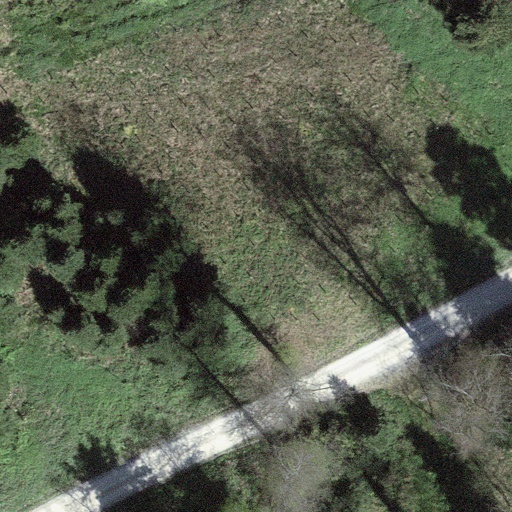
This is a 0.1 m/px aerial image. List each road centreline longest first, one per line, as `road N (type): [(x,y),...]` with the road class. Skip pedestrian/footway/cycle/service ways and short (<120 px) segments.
road 1 (track): [(73,511),(511,278)]
road 2 (track): [(446,315),(451,511)]
